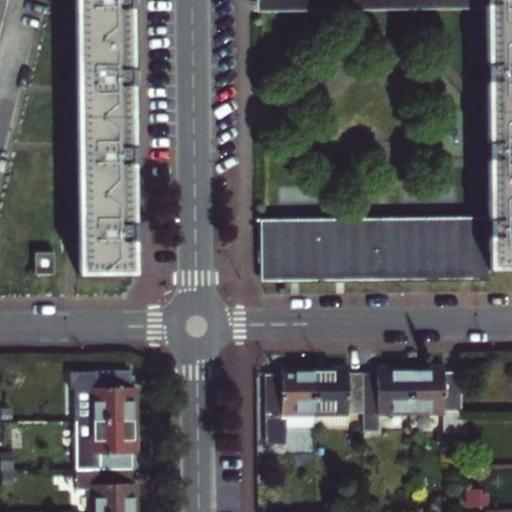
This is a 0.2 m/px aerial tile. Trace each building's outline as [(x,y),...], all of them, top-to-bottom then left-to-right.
[(0,0),(0,40),(10,0),(0,0)] [(74,0),(75,40),(130,40),(130,1),(129,0),(74,0)] [(256,0),(257,9),(479,8),(496,8),(496,0),(256,0)] [(511,0),(496,0),(496,8),(497,221),(497,236),(484,236),(484,269),(484,278),(497,278),(497,269),(511,269),(511,0)] [(75,40),(76,118),(131,118),(131,76),(130,40),(75,40)] [(77,197),(132,196),(132,158),(131,118),(76,118),(77,197)] [(132,196),(77,197),(78,275),(133,274),(133,237),(132,196)] [(497,221),(261,223),(261,279),(265,279),(265,235),(481,232),(481,236),(484,236),(497,236),(497,221)] [(481,232),(265,235),(265,279),(480,278),(484,278),(484,269),(484,236),(481,236),(481,232)] [(32,275),(53,274),(52,253),(32,253),(32,275)] [(76,418),(89,418),(135,416),(135,400),(135,383),(129,383),(128,368),(70,368),(70,387),(75,387),(76,418)] [(423,370),(403,371),(406,414),(439,413),(439,434),(455,434),(454,418),(453,377),(438,377),(438,370),(423,370)] [(328,372),(307,372),(311,430),(340,429),(340,415),(357,415),(354,378),(339,378),(339,371),(328,372)] [(371,435),(370,414),(406,414),(403,371),(382,371),(370,371),(370,377),(354,378),(357,415),(358,435),(371,435)] [(311,430),(307,372),(289,372),(276,372),(276,378),(261,378),(260,449),(276,448),(276,430),(311,430)] [(89,418),(90,465),(129,463),(129,449),(136,449),(136,438),(135,416),(89,418)] [(129,463),(90,465),(69,466),(69,482),(90,482),(90,511),(127,511),(136,511),(136,497),(136,480),(129,480),(129,463)]
